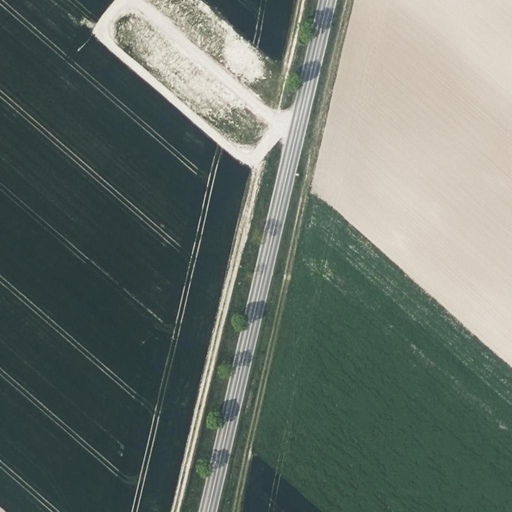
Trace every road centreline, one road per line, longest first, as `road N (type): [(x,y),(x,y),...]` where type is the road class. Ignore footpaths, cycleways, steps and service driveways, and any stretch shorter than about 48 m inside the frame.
road 1 (secondary): [(208,511),(326,0)]
road 2 (track): [(351,0),(236,511)]
road 3 (track): [(175,511),(254,160)]
road 4 (track): [(305,0),(277,117)]
